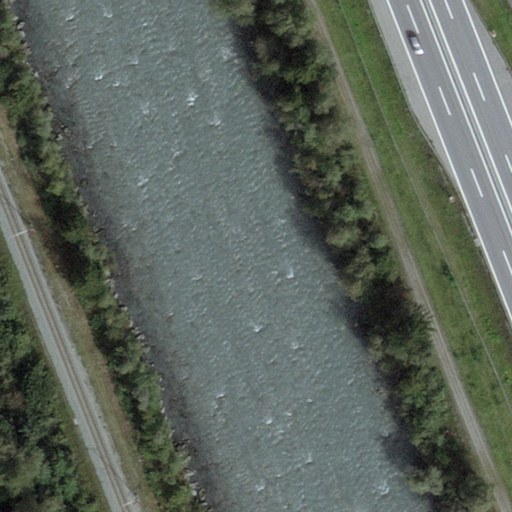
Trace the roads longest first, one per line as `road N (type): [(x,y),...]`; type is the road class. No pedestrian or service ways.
road 1 (trunk): [(405,0),(511,274)]
road 2 (trunk): [(511,156),(450,0)]
